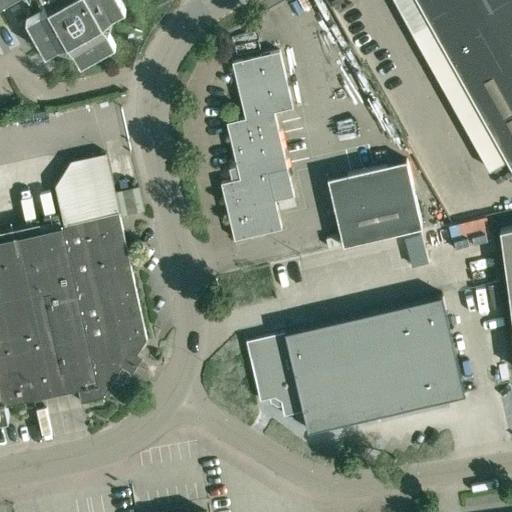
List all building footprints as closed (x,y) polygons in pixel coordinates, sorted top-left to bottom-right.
[(43,0),(41,9),(27,17),(46,52),(60,44),(73,48),(81,62),(116,42),(108,28),(112,15),(126,7),(122,0),(0,0),(0,1),(1,0),(43,0)] [(511,0),(418,0),(511,166),(511,0)] [(227,121),(240,177),(221,181),(235,238),(282,227),(269,171),(287,166),(274,110),(293,106),(279,49),(232,60),(246,116),(227,121)] [(407,158),(328,176),(343,243),(423,225),(407,158)] [(0,416),(9,415),(6,401),(77,385),(81,400),(102,396),(124,362),(122,360),(128,350),(136,354),(147,337),(119,210),(0,236),(0,416)] [(511,314),(511,224),(500,228),(511,314)] [(421,232),(404,237),(412,266),(429,262),(421,232)] [(274,394),(279,398),(281,399),(284,413),(304,408),(308,428),(465,391),(442,293),(246,339),(260,398),(274,394)]
